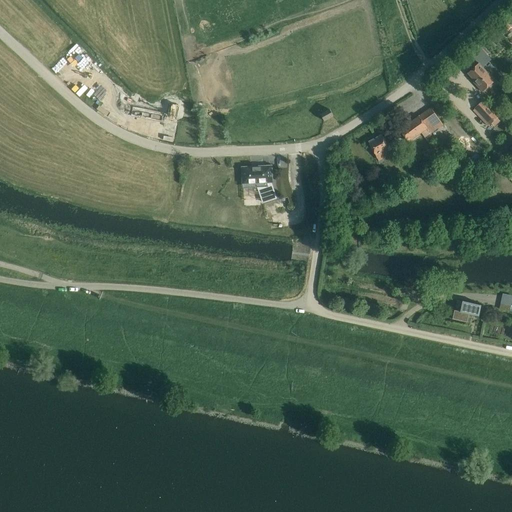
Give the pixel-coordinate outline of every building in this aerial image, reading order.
[(500,29),(505,34),(511,28),(507,23),(500,29)] [(474,82),(483,92),(496,80),(489,73),(488,73),(479,63),(468,73),(475,81),(474,82)] [(482,101),(475,108),(490,124),(498,117),(487,105),(487,106),(482,101)] [(454,103),(449,107),(454,113),(459,108),(454,103)] [(400,130),(405,138),(408,142),(422,132),(425,138),(426,137),(428,141),(432,138),(430,135),(443,125),(431,108),(400,130)] [(330,109),(321,114),(325,121),(334,116),(330,109)] [(369,142),(376,156),(382,152),(386,156),(399,150),(394,141),(388,145),(382,134),(369,142)] [(499,157),(495,160),(501,167),(506,163),(501,158),(500,159),(499,157)] [(480,159),(472,165),(477,173),(486,166),(480,159)] [(272,166),(242,167),(243,183),(257,183),(258,187),(263,200),(263,202),(276,198),(276,196),(272,184),(272,183),(272,166)] [(340,269),(337,272),(338,277),(343,278),(346,275),(345,270),(340,269)] [(458,311),(456,318),(471,322),(472,315),(479,316),(481,308),(482,306),(463,302),(462,305),(461,311),(458,311)]
